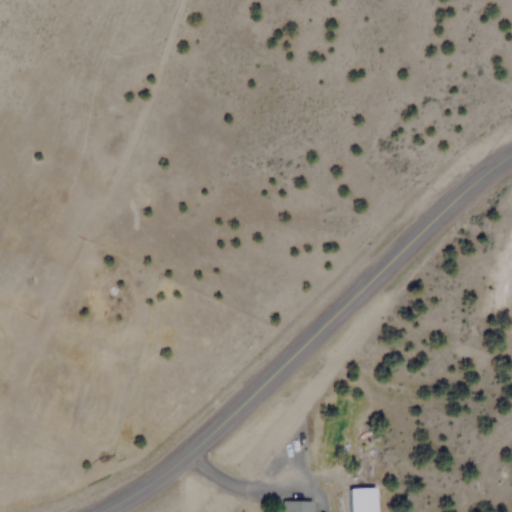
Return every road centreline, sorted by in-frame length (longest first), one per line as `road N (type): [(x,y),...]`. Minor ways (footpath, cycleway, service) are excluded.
road 1 (tertiary): [(105,511),(204,441),(442,213),(511,158)]
road 2 (residential): [(0,403),(116,175),(183,0)]
